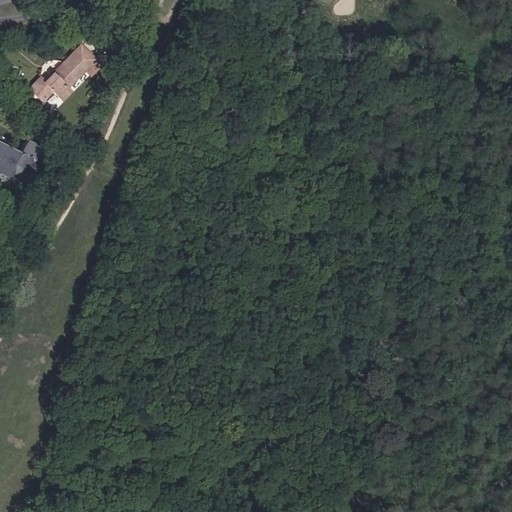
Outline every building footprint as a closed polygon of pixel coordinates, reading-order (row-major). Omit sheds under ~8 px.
[(88,56),(83,52),(69,66),(74,71),(88,56)] [(103,71),(88,56),(74,71),(69,66),(61,75),(64,78),(59,83),(56,80),(46,90),(44,88),(33,100),(45,111),(56,99),(65,108),(72,100),(68,95),(86,76),(93,82),(103,71)] [(0,159),(3,161),(8,153),(0,147),(0,159)] [(38,182),(40,177),(38,171),(47,157),(34,149),(25,162),(8,153),(3,161),(0,159),(0,178),(8,176),(19,183),(21,189),(25,191),(35,188),(38,182)] [(467,334),(460,346),(470,352),(477,340),(467,334)]
